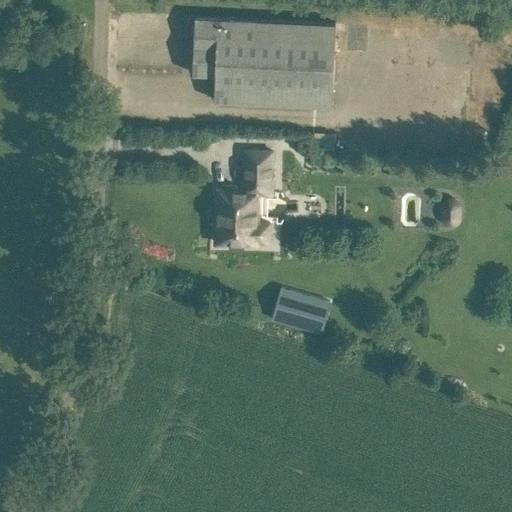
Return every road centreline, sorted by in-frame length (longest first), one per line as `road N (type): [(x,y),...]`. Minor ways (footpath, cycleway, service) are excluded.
road 1 (unclassified): [(0,511),(69,389),(96,273),(101,0)]
road 2 (unknown): [(99,90),(340,106),(416,77)]
